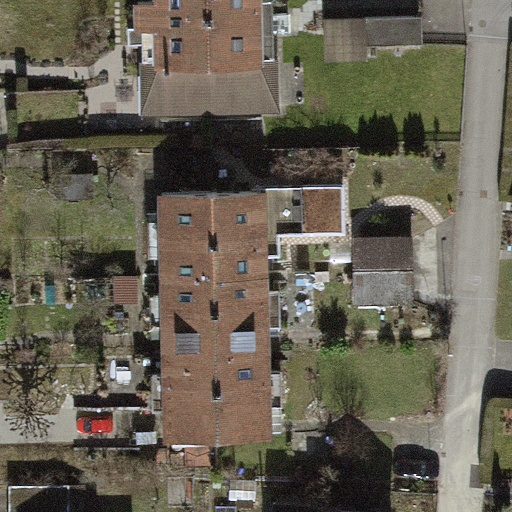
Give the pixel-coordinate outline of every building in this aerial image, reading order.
[(289,0),(177,0),(179,77),(292,74),(289,0)] [(338,52),(433,46),(431,13),(336,18),(338,52)] [(309,185),(310,227),(354,227),(354,184),(309,185)] [(292,187),(179,190),(186,443),(299,440),(292,187)] [(19,511),(78,511),(78,485),(20,484),(19,511)]
